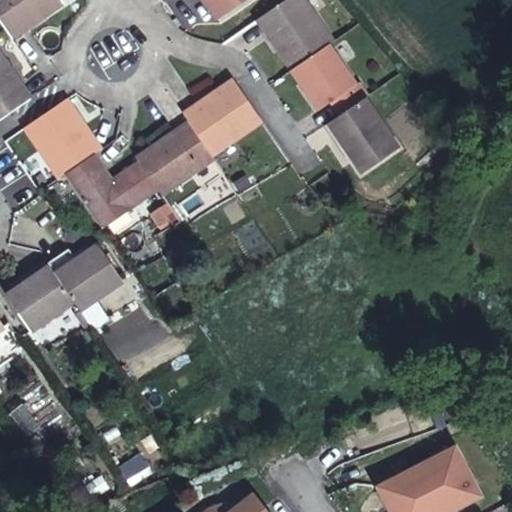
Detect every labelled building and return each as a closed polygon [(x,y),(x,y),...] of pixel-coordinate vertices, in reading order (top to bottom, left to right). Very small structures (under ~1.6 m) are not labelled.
[(0,0),(0,24),(9,37),(59,4),(56,0),(0,0)] [(213,0),(206,0),(217,16),(222,13),(213,0)] [(241,0),(213,0),(222,13),(241,0)] [(325,43),(330,39),(303,0),(280,0),(256,17),(289,67),(325,43)] [(361,97),(364,95),(355,83),(353,85),(325,43),(289,67),(317,108),(329,100),(337,114),(361,97)] [(0,116),(26,99),(0,59),(0,116)] [(258,119),(233,81),(231,79),(181,112),(187,121),(209,152),(258,119)] [(337,114),(325,122),(359,172),(395,148),(361,97),(337,114)] [(65,170),(90,153),(97,147),(63,98),(23,125),(57,175),(65,170)] [(211,156),(209,152),(187,121),(134,157),(137,162),(154,186),(158,191),(211,156)] [(154,186),(137,162),(108,180),(90,153),(65,170),(100,222),(154,186)] [(53,272),(72,300),(77,308),(120,279),(96,242),(73,258),(68,262),(62,252),(46,263),(48,265),(53,272)] [(53,272),(48,265),(5,294),(29,328),(72,300),(53,272)] [(455,447),(377,486),(389,511),(449,511),(480,496),(455,447)] [(204,511),(269,511),(255,492),(229,511),(222,502),(210,508),(204,511)]
